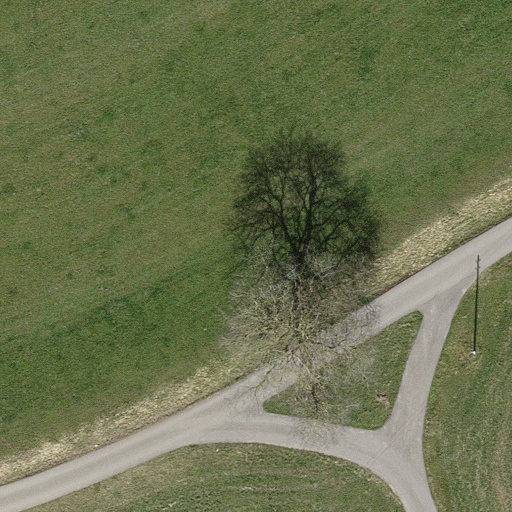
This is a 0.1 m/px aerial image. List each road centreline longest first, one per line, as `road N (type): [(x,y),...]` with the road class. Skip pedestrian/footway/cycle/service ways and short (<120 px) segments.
road 1 (track): [(0,498),(235,428),(511,252)]
road 2 (track): [(442,299),(405,464),(423,511)]
road 3 (track): [(235,428),(405,464)]
